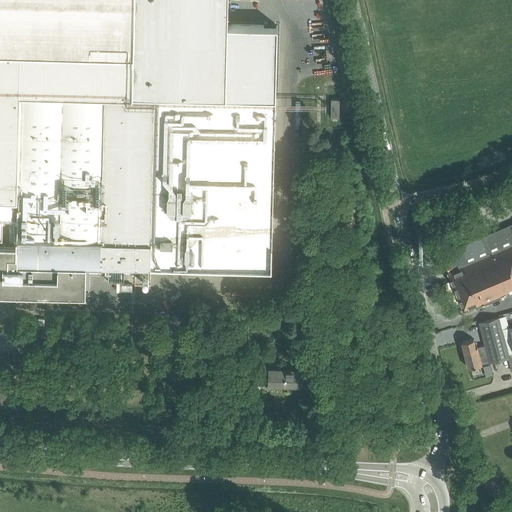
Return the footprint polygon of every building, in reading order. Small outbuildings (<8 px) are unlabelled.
[(0,0),(0,237),(3,238),(3,218),(11,218),(10,238),(18,239),(18,244),(0,243),(0,292),(85,295),(86,264),(156,266),(271,269),(275,97),(277,23),(228,22),(228,0),(0,0)] [(339,117),(339,99),(331,99),(331,117),(333,117),(338,117),(339,117)] [(447,222),(443,209),(432,212),(414,217),(416,226),(435,220),(436,225),(442,223),(443,225),(445,225),(445,223),(447,222)] [(480,305),(511,291),(511,223),(455,247),(456,250),(447,254),(454,271),(448,273),(463,310),(479,303),(480,305)] [(489,319),(479,322),(485,344),(489,361),(489,362),(509,357),(511,368),(511,326),(502,329),(499,317),(489,319)] [(462,343),(460,343),(462,350),(464,349),(468,367),(489,362),(489,361),(485,344),(476,346),(474,339),(462,342),(462,343)] [(285,384),(285,369),(269,369),(263,369),(263,364),(255,364),(255,375),(254,375),(254,376),(263,376),(263,375),(269,375),(269,384),(285,384)] [(315,377),(316,366),(307,365),(307,370),(301,370),(285,369),(285,384),(301,385),(301,376),(307,376),(307,377),(316,378),(316,377),(315,377)]
